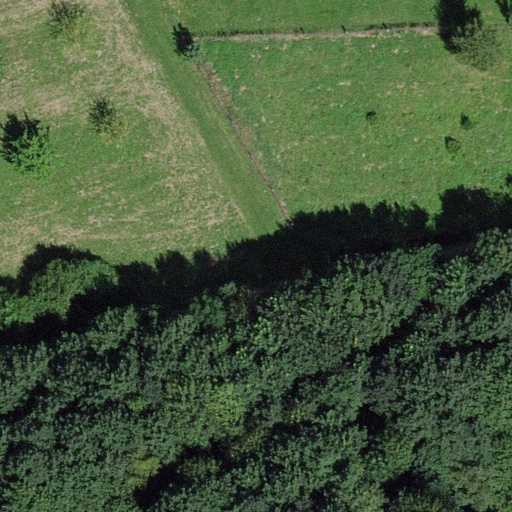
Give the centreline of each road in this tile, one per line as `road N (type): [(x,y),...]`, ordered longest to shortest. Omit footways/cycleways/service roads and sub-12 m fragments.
road 1 (track): [(511,251),(294,290),(0,383)]
road 2 (track): [(294,290),(126,0)]
